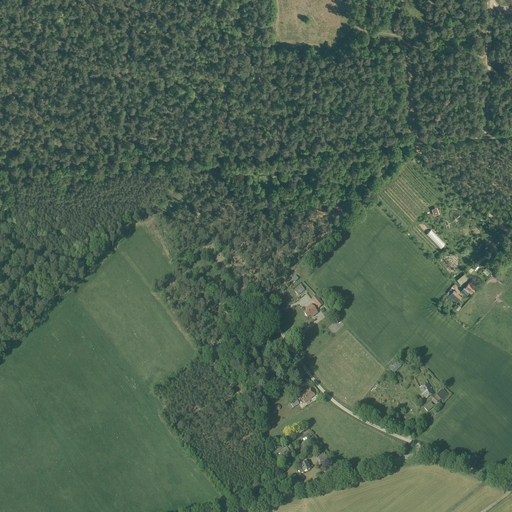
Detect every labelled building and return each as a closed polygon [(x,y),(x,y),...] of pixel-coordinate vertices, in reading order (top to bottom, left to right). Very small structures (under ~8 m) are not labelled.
[(477,286),(470,280),(464,287),(465,288),(464,289),(463,288),(460,291),(465,295),(467,292),(466,292),(467,290),(471,293),(477,286)] [(298,296),(304,291),(301,286),(294,292),(298,296)] [(318,309),(323,305),(316,296),(311,300),(318,309)] [(315,315),(318,313),(311,305),(306,309),(307,311),(304,313),(307,318),(310,316),(311,316),(314,314),(315,315)] [(394,373),(401,367),(397,362),(392,367),(391,365),(389,367),(391,368),(390,369),(394,373)] [(434,394),(428,384),(419,388),(422,393),(422,392),(426,399),(434,394)] [(304,403),(315,396),(309,388),(299,395),(304,403)] [(436,396),(440,400),(442,402),(448,396),(442,390),(436,396)] [(435,405),(440,400),(436,396),(431,401),(435,405)] [(290,410),(299,405),(295,400),(290,404),(287,406),(290,410)] [(427,413),(433,407),(430,403),(424,409),(427,413)] [(282,457),(289,452),(286,448),(279,452),(282,457)] [(320,464),(327,461),(324,453),(317,456),(320,464)] [(307,462),(306,461),(303,462),(304,464),(301,465),(302,468),(298,470),(300,474),(310,469),(307,462)]
